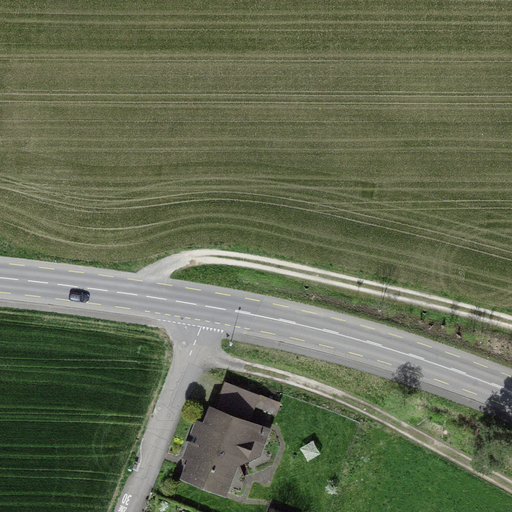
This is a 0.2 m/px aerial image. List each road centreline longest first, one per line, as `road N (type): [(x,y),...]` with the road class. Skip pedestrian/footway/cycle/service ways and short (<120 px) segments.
road 1 (track): [(511,322),(215,255),(171,264),(142,295)]
road 2 (track): [(511,487),(377,415),(192,348)]
road 3 (secondary): [(209,306),(373,343),(511,392)]
road 4 (residential): [(126,511),(209,306)]
road 5 (secondary): [(0,279),(209,306)]
